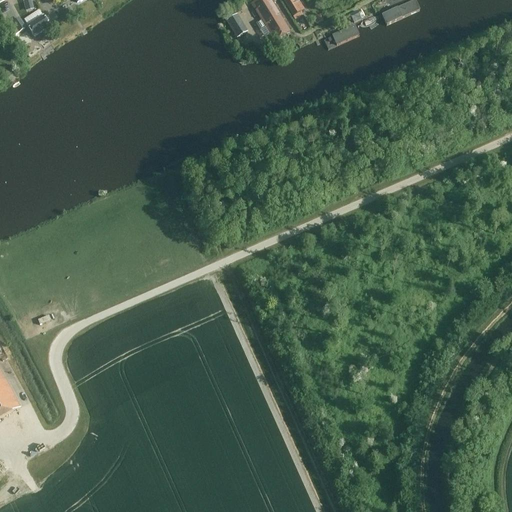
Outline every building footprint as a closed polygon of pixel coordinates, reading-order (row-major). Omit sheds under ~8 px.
[(24,2),(26,13),(34,11),(32,0),(24,2)] [(271,45),(274,51),(286,45),(282,38),(291,33),(270,0),(258,0),(251,4),(275,42),(271,45)] [(293,0),(284,0),(294,16),(304,10),(299,1),(295,3),(293,0)] [(422,12),(417,2),(384,17),(389,28),(422,12)] [(350,16),(354,24),(361,20),(358,12),(350,16)] [(242,22),(237,15),(230,20),(226,22),(237,39),(248,32),(242,22)] [(313,19),(316,25),(323,22),(320,16),(313,19)] [(50,27),(43,17),(28,27),(35,38),(50,27)] [(13,24),(19,34),(26,29),(20,19),(13,24)] [(357,27),(334,37),(338,47),(361,37),(357,27)] [(0,419),(20,409),(0,370),(0,419)]
